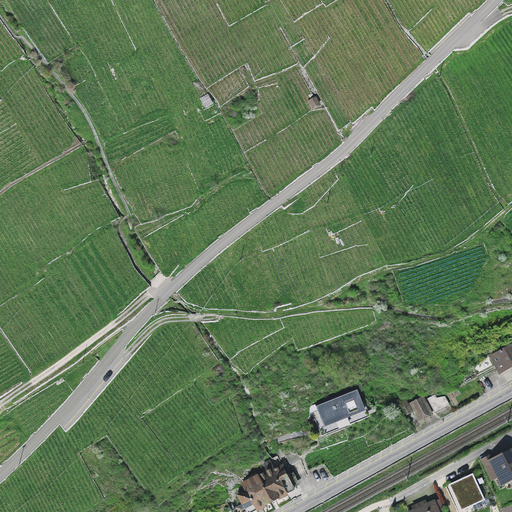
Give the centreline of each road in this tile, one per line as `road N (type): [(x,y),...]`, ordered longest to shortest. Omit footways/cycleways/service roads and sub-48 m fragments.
road 1 (unclassified): [(0,472),(168,291),(345,147),(493,0)]
road 2 (tertiary): [(289,511),(511,389)]
road 3 (track): [(168,291),(149,293),(0,404)]
road 4 (residential): [(511,433),(367,511)]
road 5 (track): [(106,362),(158,322),(211,316)]
